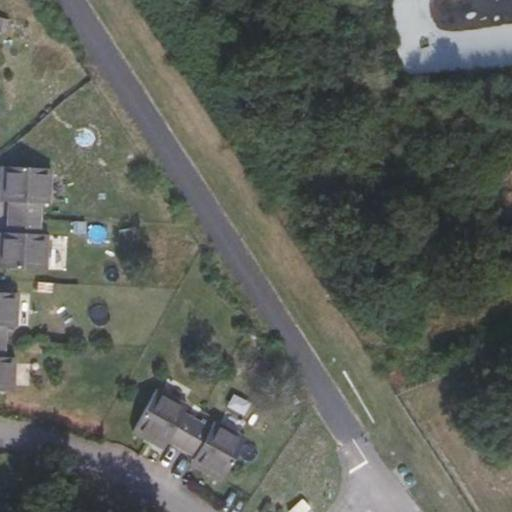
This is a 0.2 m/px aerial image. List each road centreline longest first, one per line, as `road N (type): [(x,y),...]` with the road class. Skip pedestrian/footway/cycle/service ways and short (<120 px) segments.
road 1 (unclassified): [(367,461),(66,0)]
road 2 (residential): [(190,511),(84,452),(0,434)]
